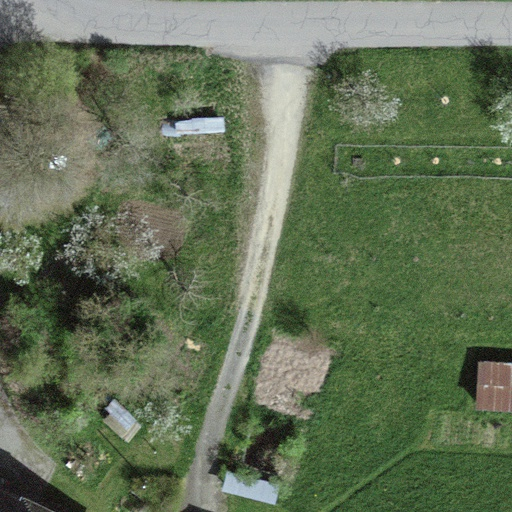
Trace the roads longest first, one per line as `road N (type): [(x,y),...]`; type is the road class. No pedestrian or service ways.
road 1 (unclassified): [(0,12),(511,26)]
road 2 (track): [(194,503),(249,289),(280,108),(285,23)]
